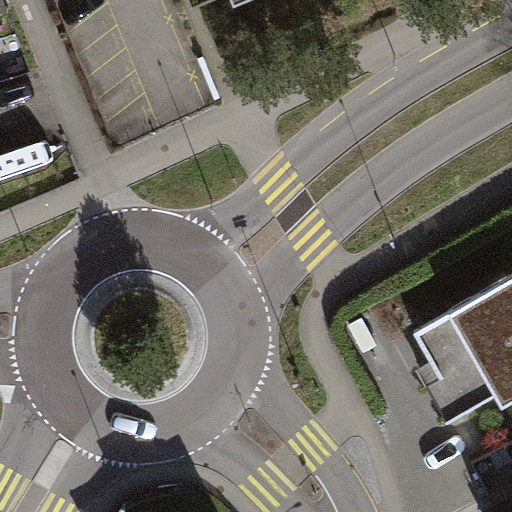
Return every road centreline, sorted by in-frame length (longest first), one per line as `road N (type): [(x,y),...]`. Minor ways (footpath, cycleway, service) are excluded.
road 1 (secondary): [(511,25),(336,132),(189,247)]
road 2 (secondary): [(243,333),(271,281),(314,241),(399,167),(511,98)]
road 3 (secondary): [(189,247),(143,235),(95,246),(57,279),(40,327)]
road 4 (secondary): [(82,419),(142,438),(173,433),(224,396)]
road 5 (residential): [(224,396),(293,465),(325,511)]
